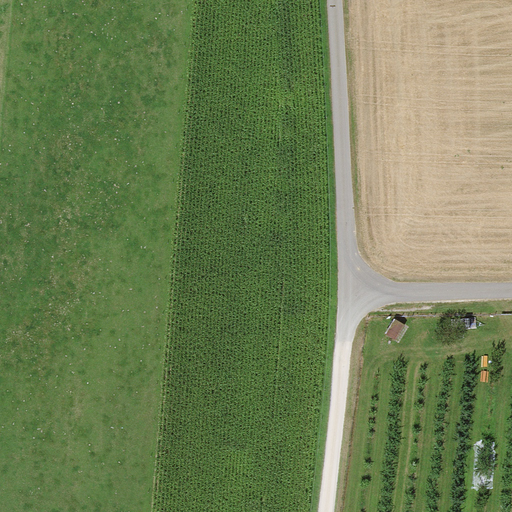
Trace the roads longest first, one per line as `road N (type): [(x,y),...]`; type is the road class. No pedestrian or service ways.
road 1 (track): [(333,0),(348,294),(321,511)]
road 2 (track): [(348,294),(511,289)]
